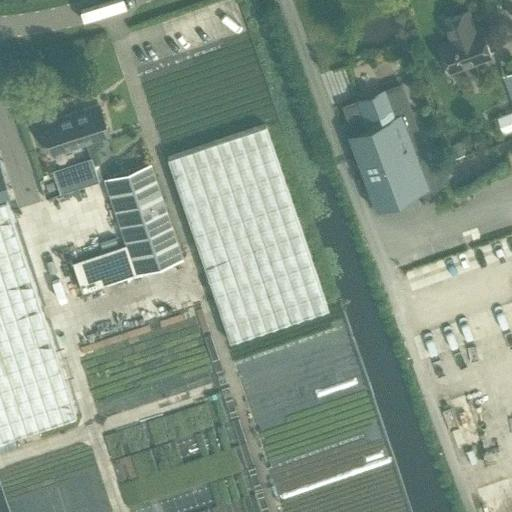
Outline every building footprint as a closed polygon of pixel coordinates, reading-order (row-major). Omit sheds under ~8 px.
[(493,58),(484,31),(476,33),(469,13),(445,21),(452,41),(441,46),(449,72),(493,58)] [(351,122),(352,125),(353,125),(356,132),(351,134),(348,135),(347,133),(346,133),(357,163),(361,162),(377,205),(415,191),(417,190),(418,192),(419,192),(415,180),(419,178),(431,190),(444,176),(430,163),(430,162),(411,111),(409,112),(405,103),(408,102),(401,85),(386,90),(386,88),(385,87),(384,87),(385,90),(357,101),(356,98),(355,98),(355,99),(356,101),(345,106),(351,122)] [(39,123),(50,153),(106,134),(96,104),(39,123)] [(511,110),(498,116),(504,132),(511,129),(511,110)] [(263,124),(165,158),(226,340),(325,307),(263,124)] [(464,154),(460,143),(449,147),(453,158),(464,154)] [(90,157),(79,161),(87,184),(98,180),(90,157)] [(180,258),(165,214),(147,163),(102,178),(134,273),(180,258)] [(0,203),(0,442),(77,416),(4,202),(0,203)] [(123,244),(70,262),(80,291),(133,273),(123,244)]
